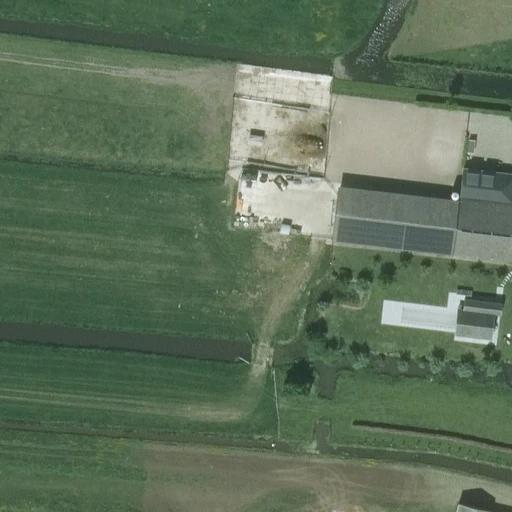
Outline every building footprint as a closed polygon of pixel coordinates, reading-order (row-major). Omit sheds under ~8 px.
[(511,173),(462,168),(459,200),(511,206),(511,173)] [(332,239),(452,253),(458,209),(337,194),(332,239)] [(511,206),(459,200),(458,209),(452,253),(511,260),(511,206)] [(464,300),(460,336),(490,339),(495,304),(464,300)] [(492,511),(490,511),(458,503),(456,511),(492,511)]
